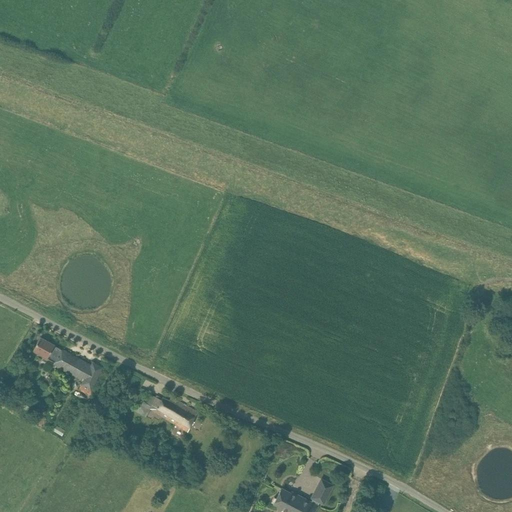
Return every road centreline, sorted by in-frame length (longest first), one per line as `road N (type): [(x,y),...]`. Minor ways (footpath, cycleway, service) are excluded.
road 1 (unclassified): [(444,511),(0,297)]
road 2 (track): [(404,488),(470,300),(487,282),(511,280)]
